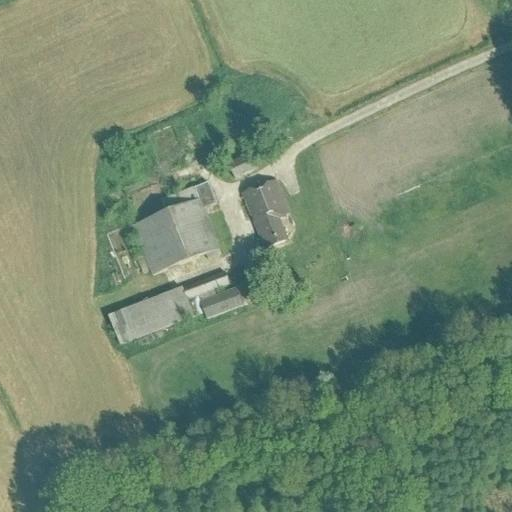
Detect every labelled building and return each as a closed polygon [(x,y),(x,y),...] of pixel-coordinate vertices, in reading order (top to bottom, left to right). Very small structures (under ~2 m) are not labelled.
[(262,167),(281,154),(274,144),(255,157),(262,167)] [(276,183),(243,196),(266,251),(288,242),(279,220),(289,216),(276,183)] [(154,278),(220,251),(203,211),(217,206),(208,185),(162,204),(166,215),(133,229),(154,278)] [(222,258),(220,251),(205,257),(207,264),(222,258)] [(110,319),(121,348),(194,319),(194,320),(204,316),(206,323),(242,308),(235,290),(215,298),(213,293),(230,287),(225,274),(110,319)]
